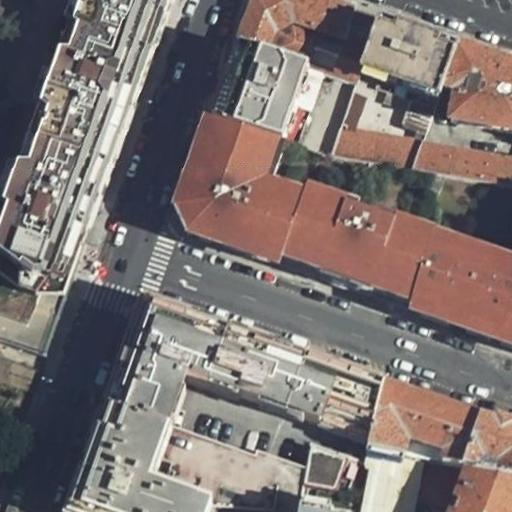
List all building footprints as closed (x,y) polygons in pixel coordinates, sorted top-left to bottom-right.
[(0,0),(0,342),(48,360),(73,287),(89,243),(70,237),(82,204),(101,210),(136,115),(138,107),(127,102),(147,45),(159,49),(176,0),(0,0)] [(360,77),(379,22),(317,0),(257,0),(240,48),(312,73),(356,88),(360,77)] [(443,90),(458,50),(418,36),(379,22),(360,77),(438,104),(443,90)] [(142,97),(159,49),(147,45),(127,102),(138,107),(141,98),(142,97)] [(312,73),(240,48),(236,59),(232,70),(228,81),(225,88),(216,112),(212,124),(281,146),(286,147),(312,73)] [(511,68),(504,66),(458,50),(443,90),(453,94),(450,125),(511,134),(511,68)] [(404,114),(408,104),(397,100),(394,110),(404,114)] [(410,130),(427,137),(435,113),(417,107),(410,130)] [(511,262),(435,235),(433,240),(407,230),(408,228),(335,202),(334,205),(308,195),(306,203),(303,210),(273,199),(267,186),(276,160),(281,146),(212,124),(205,144),(179,212),(185,214),(192,229),(189,235),(212,242),(213,239),(282,262),(287,248),(327,262),(325,267),(375,285),(377,279),(417,294),(410,313),(498,343),(511,348),(511,262)] [(340,133),(331,159),(415,173),(423,148),(340,133)] [(511,185),(511,162),(423,148),(415,173),(511,190),(511,185)] [(283,162),(276,160),(267,186),(273,199),(303,210),(306,203),(278,193),(275,186),(283,162)] [(95,227),(101,210),(82,204),(70,237),(89,243),(95,227)] [(185,214),(179,212),(184,223),(189,235),(192,229),(185,214)] [(213,239),(212,242),(219,245),(231,249),(346,290),(386,304),(410,313),(417,294),(377,279),(375,285),(325,267),(327,262),(287,248),(282,262),(213,239)] [(263,344),(167,309),(143,317),(130,353),(110,410),(167,430),(169,427),(254,457),(257,452),(281,461),(307,470),(311,446),(366,465),(383,387),(373,383),(347,374),(326,366),(263,344)] [(414,398),(383,387),(366,465),(374,467),(412,475),(414,464),(423,465),(463,472),(479,421),(437,406),(426,402),(414,398)] [(209,511),(211,508),(265,511),(273,511),(281,461),(257,452),(254,457),(169,427),(167,430),(110,410),(94,453),(73,511),(209,511)] [(511,432),(486,424),(479,421),(463,472),(511,480),(511,432)] [(511,511),(511,480),(463,472),(423,465),(415,502),(443,507),(456,475),(467,478),(454,511),(511,511)] [(412,475),(374,467),(369,492),(407,500),(412,475)]
